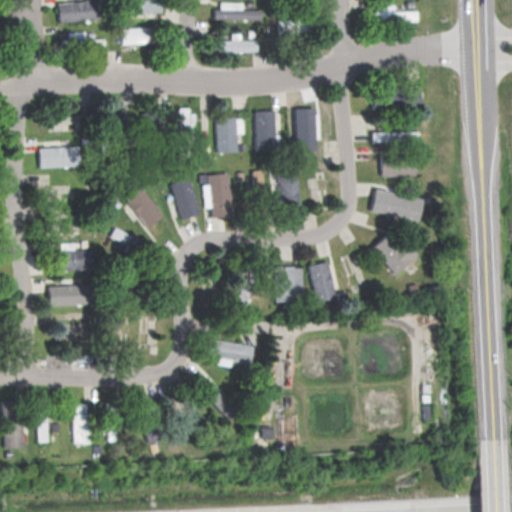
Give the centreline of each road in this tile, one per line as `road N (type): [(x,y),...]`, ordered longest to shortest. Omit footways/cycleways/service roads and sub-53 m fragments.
road 1 (residential): [(477,50),(395,52),(250,81),(73,79),(0,89)]
road 2 (residential): [(150,373),(175,360),(192,248),(304,235),(336,224),(347,209),(340,65)]
road 3 (residential): [(23,375),(26,308),(13,206),(17,89)]
road 4 (tertiary): [(481,180),(490,441)]
road 5 (residential): [(150,373),(0,375)]
road 6 (tertiary): [(477,50),(481,180)]
